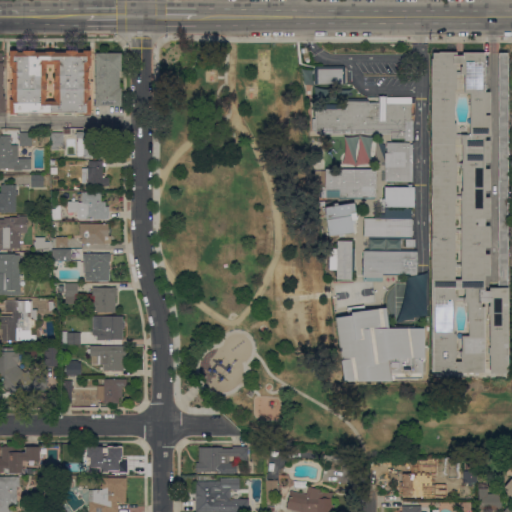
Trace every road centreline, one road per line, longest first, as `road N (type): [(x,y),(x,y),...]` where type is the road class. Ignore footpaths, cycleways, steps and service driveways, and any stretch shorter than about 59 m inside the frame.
road 1 (residential): [(161,511),(160,331),(142,222),(141,0)]
road 2 (secondary): [(511,14),(195,15)]
road 3 (residential): [(161,424),(0,424)]
